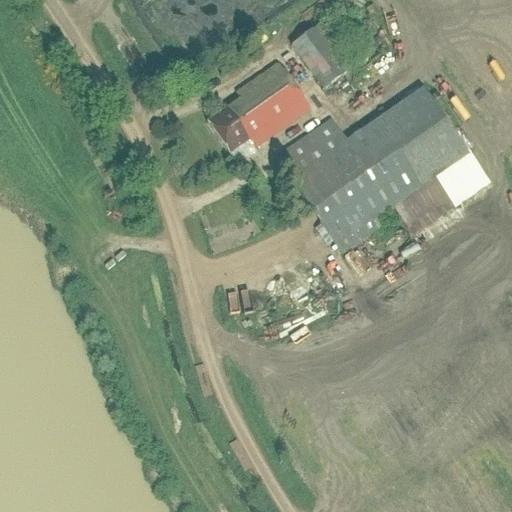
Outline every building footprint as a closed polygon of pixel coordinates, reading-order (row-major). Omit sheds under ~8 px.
[(350,72),(319,16),(290,32),(321,88),(350,72)] [(234,94),(239,102),(226,111),(207,125),(230,159),(235,165),(254,153),(253,151),(310,113),(275,65),(234,94)] [(386,92),(406,79),(401,71),(381,84),(386,92)] [(330,122),(274,161),(341,259),(384,230),(378,221),(467,160),(421,92),(345,144),(330,122)] [(282,144),(299,137),(295,128),(278,136),(282,144)] [(445,214),(459,210),(454,196),(440,200),(445,214)] [(105,263),(111,271),(130,256),(125,249),(105,263)] [(313,282),(300,281),(299,294),(312,295),(313,282)] [(227,296),(232,318),(243,315),(238,293),(227,296)]
